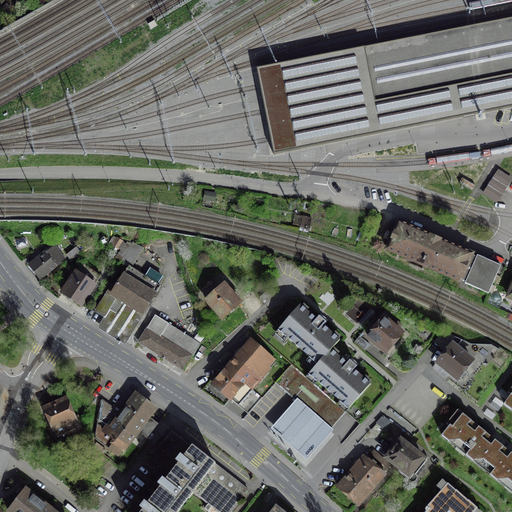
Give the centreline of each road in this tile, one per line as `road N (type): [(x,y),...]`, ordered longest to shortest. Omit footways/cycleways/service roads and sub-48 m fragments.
road 1 (primary): [(71,331),(210,419),(302,496)]
road 2 (residential): [(302,496),(421,365)]
